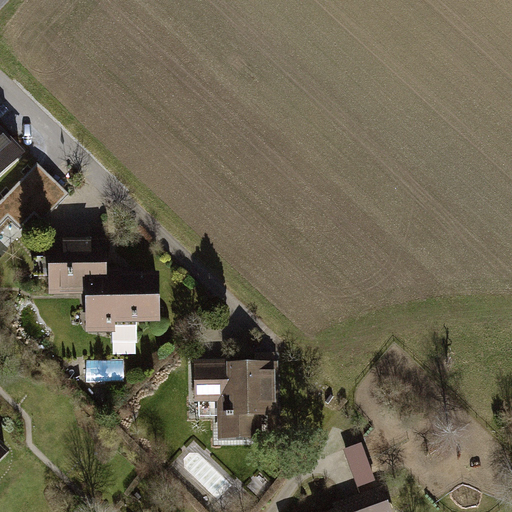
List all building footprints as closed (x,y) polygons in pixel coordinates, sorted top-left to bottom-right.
[(0,180),(23,160),(0,134),(0,180)] [(40,164),(0,203),(0,228),(11,218),(23,230),(37,215),(44,222),(72,195),(40,164)] [(103,239),(44,242),(48,301),(82,299),(84,335),(165,330),(161,276),(105,279),(103,239)] [(126,380),(126,358),(89,359),(90,381),(126,380)] [(286,360),(194,362),(195,412),(214,411),(215,446),(265,445),(264,416),(287,416),(286,360)] [(394,511),(386,488),(314,511),(394,511)]
